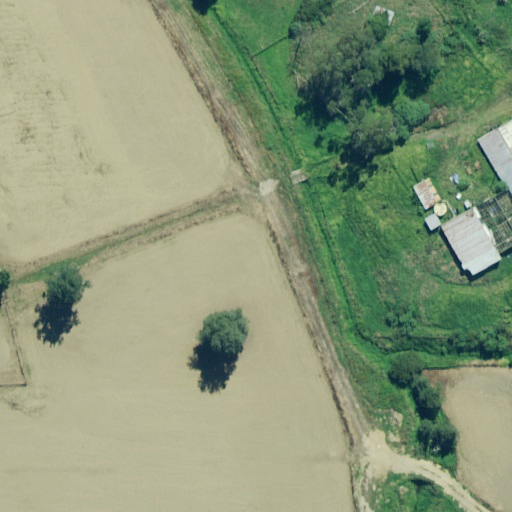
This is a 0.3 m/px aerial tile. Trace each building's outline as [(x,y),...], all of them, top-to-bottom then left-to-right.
[(394,13),(376,8),(372,21),(389,26),(394,13)] [(511,120),(477,140),(507,191),(511,200),(511,120)] [(430,181),(414,190),(425,210),(441,201),(430,181)] [(441,228),(465,271),(468,269),(472,276),(502,259),(473,209),(441,228)] [(440,226),(435,215),(425,219),(430,230),(440,226)]
